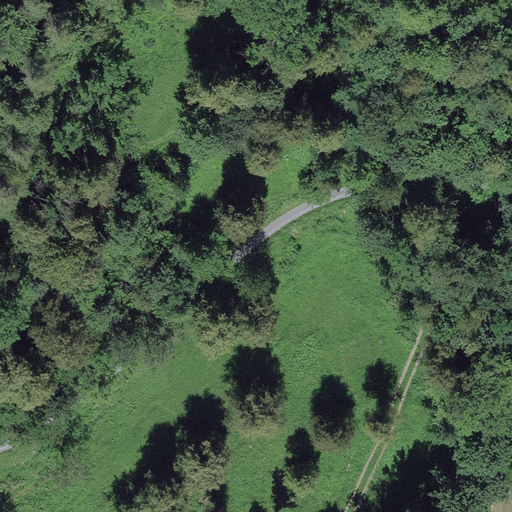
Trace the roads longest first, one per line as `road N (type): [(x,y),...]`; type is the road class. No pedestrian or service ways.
road 1 (track): [(511,183),(378,184),(298,211),(93,385),(0,445)]
road 2 (track): [(484,182),(293,118),(249,117),(151,154),(46,223),(0,238)]
road 3 (track): [(511,241),(472,254),(446,281),(359,455),(346,511)]
